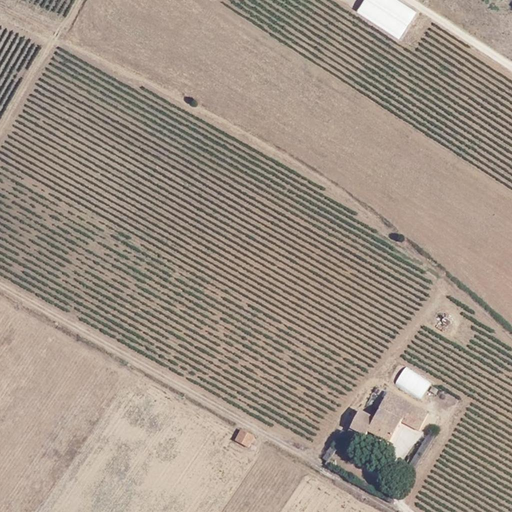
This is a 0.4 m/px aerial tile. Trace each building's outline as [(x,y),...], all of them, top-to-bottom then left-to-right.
[(401,0),(362,0),(356,12),(401,38),(417,9),(401,0)] [(421,401),(432,384),(406,367),(395,384),(421,401)] [(390,445),(402,422),(419,430),(428,414),(388,393),(374,419),(367,433),(390,445)] [(374,419),(358,412),(351,426),(366,434),(367,433),(374,419)] [(351,426),(346,435),(362,442),(366,434),(351,426)] [(249,447),(255,436),(243,429),(236,440),(249,447)] [(330,462),(337,451),(330,447),(324,458),(330,462)]
